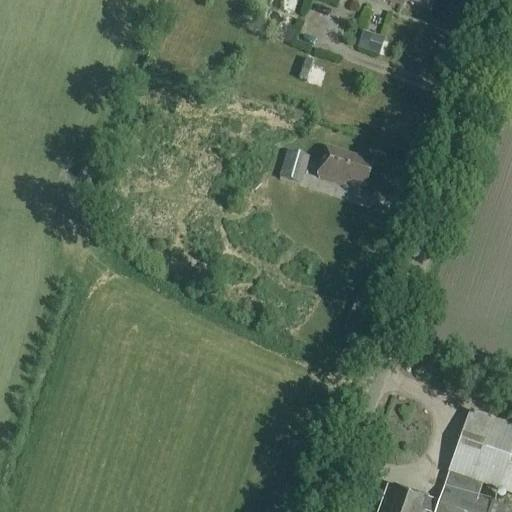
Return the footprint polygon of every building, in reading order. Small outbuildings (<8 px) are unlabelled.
[(423,9),(425,0),(377,0),(402,8),(404,3),(423,9)] [(384,40),(362,33),(356,50),(379,57),(384,40)] [(304,82),(320,85),(323,64),(308,61),(304,82)] [(364,187),(369,170),(359,167),(361,162),(325,150),(316,178),(344,187),(345,182),(364,187)] [(300,186),(308,159),(286,153),(278,180),(300,186)] [(511,496),(511,429),(469,414),(438,503),(388,486),(378,511),(425,511),(426,509),(434,511),(509,511),(476,500),(481,486),(511,496)]
